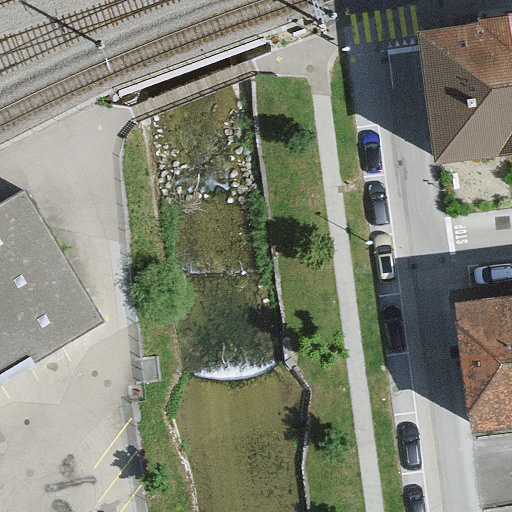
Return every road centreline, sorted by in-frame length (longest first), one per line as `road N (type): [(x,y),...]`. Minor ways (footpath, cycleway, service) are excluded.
road 1 (residential): [(413,249),(447,511)]
road 2 (residential): [(382,13),(413,249)]
